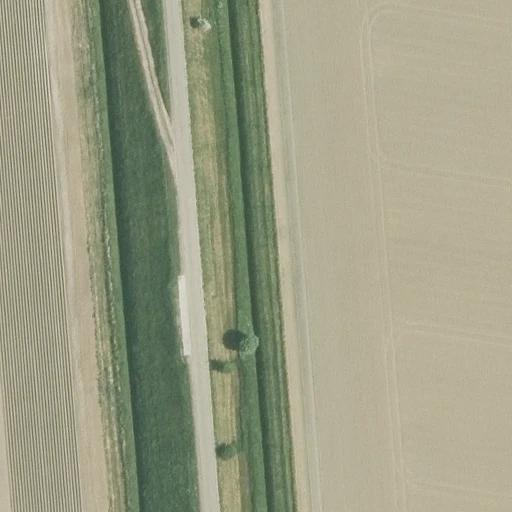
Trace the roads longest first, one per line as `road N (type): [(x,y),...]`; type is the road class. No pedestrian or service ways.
road 1 (unclassified): [(206,511),(165,0)]
road 2 (track): [(181,189),(131,0)]
